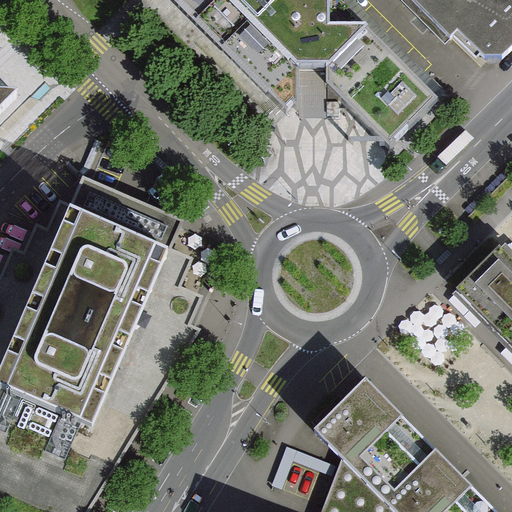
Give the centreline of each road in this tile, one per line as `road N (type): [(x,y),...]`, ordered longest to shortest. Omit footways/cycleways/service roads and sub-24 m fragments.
road 1 (residential): [(272,237),(37,0)]
road 2 (residential): [(289,329),(172,511)]
road 3 (residential): [(511,109),(365,241)]
road 4 (residential): [(289,329),(326,335),(359,319),(376,282),(365,241)]
